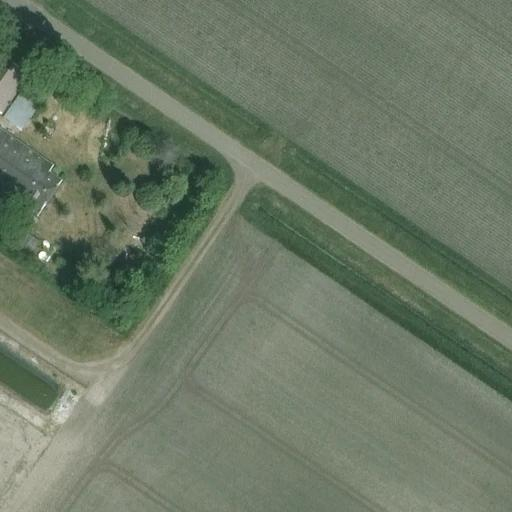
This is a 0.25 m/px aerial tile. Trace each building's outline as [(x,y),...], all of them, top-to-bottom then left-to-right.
[(0,114),(2,116),(28,78),(0,58),(0,114)] [(39,107),(20,95),(8,114),(27,126),(39,107)] [(0,130),(0,192),(7,198),(1,206),(18,218),(29,202),(42,212),(62,183),(49,174),(54,167),(0,130)] [(39,244),(28,236),(20,247),(32,255),(39,244)] [(40,414),(63,427),(81,394),(57,381),(40,414)]
